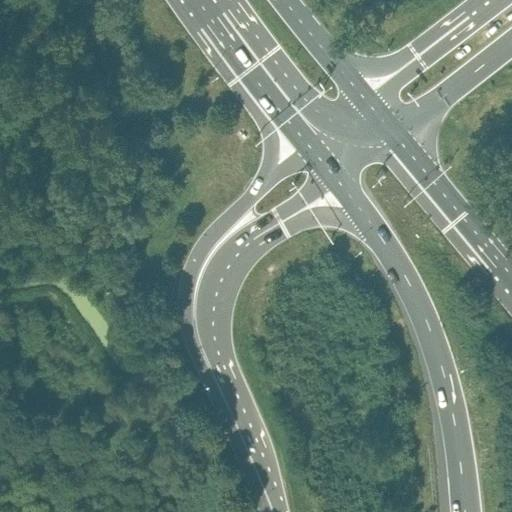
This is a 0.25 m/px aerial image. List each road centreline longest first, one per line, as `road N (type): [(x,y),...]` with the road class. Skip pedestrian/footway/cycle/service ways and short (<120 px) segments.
road 1 (motorway): [(335,177),(386,247),(430,335),(463,511)]
road 2 (tertiary): [(273,511),(197,339),(196,283),(219,241)]
road 3 (motorway): [(511,278),(392,133)]
road 4 (primary): [(197,0),(311,147)]
road 5 (motorway): [(502,0),(369,103)]
road 6 (motorway): [(392,133),(511,42)]
road 7 (tertiary): [(219,241),(262,226),(335,177)]
road 8 (primary): [(369,103),(285,0)]
road 9 (tertiary): [(311,147),(249,198),(219,241)]
